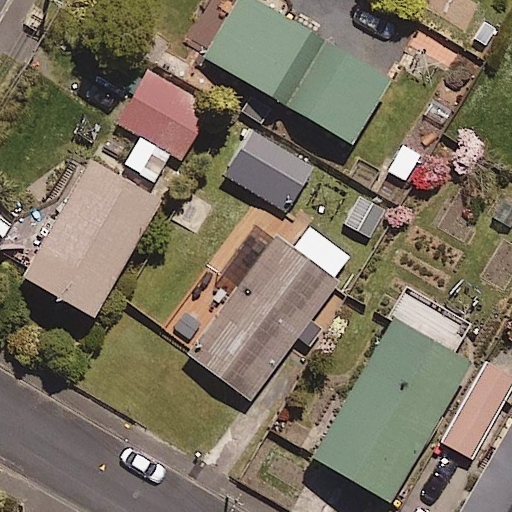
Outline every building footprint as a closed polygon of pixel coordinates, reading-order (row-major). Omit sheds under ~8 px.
[(381,66),(267,0),(225,0),(198,47),(343,131),(381,66)] [(203,102),(135,63),(107,113),(136,130),(120,159),(149,175),(165,146),(176,151),(203,102)] [(308,159),(242,119),(214,165),(281,205),(308,159)] [(421,151),(395,135),(377,164),(402,180),(421,151)] [(148,185),(75,143),(7,259),(81,302),(148,185)] [(346,253),(301,219),(287,238),(268,224),(179,344),(243,391),(346,253)] [(459,345),(381,300),(299,440),(377,486),(459,345)] [(511,511),(511,360),(480,342),(431,430),(475,455),(443,511),(511,511)]
